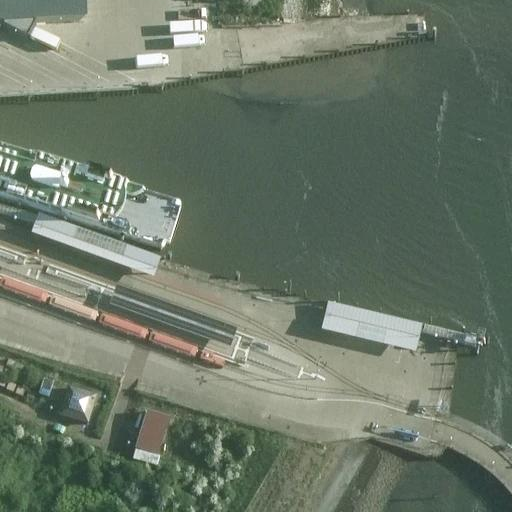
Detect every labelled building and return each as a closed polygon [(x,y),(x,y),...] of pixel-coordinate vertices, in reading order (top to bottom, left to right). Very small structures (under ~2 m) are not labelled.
[(0,0),(0,48),(7,36),(12,36),(30,46),(37,34),(97,30),(94,0),(0,0)] [(39,215),(32,234),(156,278),(163,259),(39,215)] [(114,291),(107,310),(230,353),(236,335),(114,291)] [(329,303),(322,332),(426,355),(433,326),(329,303)] [(98,397),(68,388),(58,417),(88,426),(98,397)] [(172,418),(145,411),(134,450),(138,451),(161,457),(172,418)] [(161,457),(138,451),(134,465),(160,472),(164,458),(161,457)]
